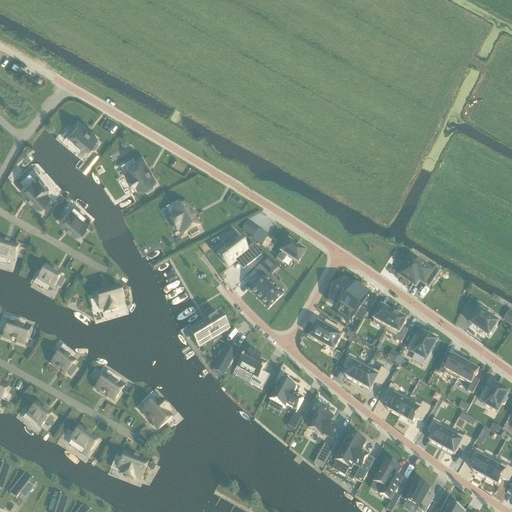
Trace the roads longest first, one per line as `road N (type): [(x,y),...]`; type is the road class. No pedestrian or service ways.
road 1 (residential): [(340,252),(67,86)]
road 2 (residential): [(504,511),(392,436),(286,348)]
road 3 (residential): [(511,374),(340,252)]
road 4 (residential): [(136,436),(0,360)]
